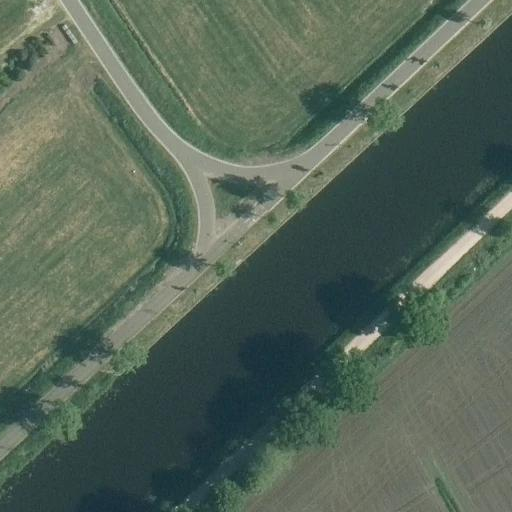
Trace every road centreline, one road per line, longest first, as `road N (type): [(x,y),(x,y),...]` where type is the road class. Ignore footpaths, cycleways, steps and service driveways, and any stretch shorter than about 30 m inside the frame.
road 1 (track): [(179,511),(511,197)]
road 2 (unclassified): [(0,427),(243,197)]
road 3 (unclassified): [(243,197),(439,0)]
road 4 (unclassified): [(243,197),(156,109),(86,0)]
